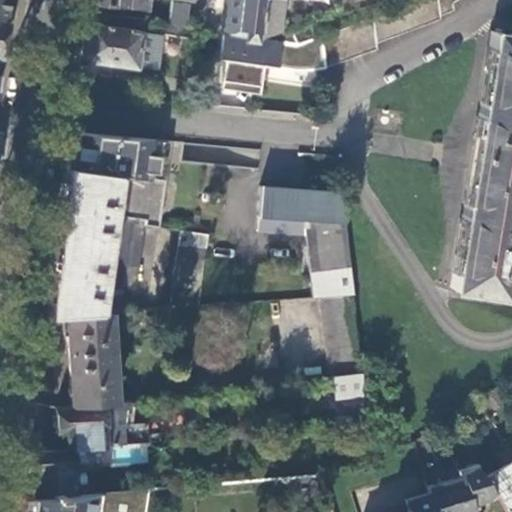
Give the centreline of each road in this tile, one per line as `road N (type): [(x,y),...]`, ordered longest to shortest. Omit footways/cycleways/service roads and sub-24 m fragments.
road 1 (tertiary): [(0,316),(23,154)]
road 2 (tertiary): [(23,154),(44,0)]
